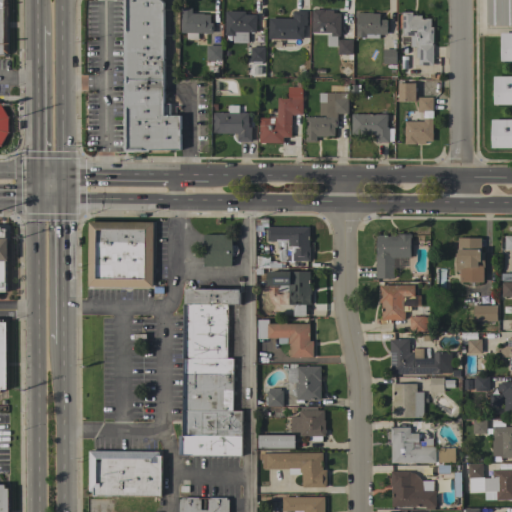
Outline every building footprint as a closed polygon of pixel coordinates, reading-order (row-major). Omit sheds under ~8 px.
[(123,0),(162,0),(163,103),(169,103),(169,115),(180,115),(180,150),(149,150),(149,151),(124,152),(123,0)] [(511,25),(487,25),(487,0),(511,0),(511,25)] [(181,8),(192,8),(192,13),(203,14),(210,14),(209,23),(212,23),(212,33),(197,33),(197,40),(186,40),(186,33),(180,32),(181,8)] [(312,9),(323,9),(323,10),(333,10),(333,13),(340,13),(340,36),(337,36),(337,47),(327,47),(327,34),(331,34),(331,32),(312,32),(312,9)] [(268,39),(268,18),(292,18),(292,10),(306,11),(306,25),(303,25),(303,39),(295,39),(268,39)] [(225,11),(245,11),(245,14),(256,14),(256,32),(248,32),(248,43),(233,43),(233,36),(225,36),(225,11)] [(402,12),(412,12),(412,15),(421,16),(421,19),(430,19),(430,27),(433,27),(433,43),(432,43),(432,45),(433,45),(433,65),(418,65),(418,58),(416,58),(416,47),(410,47),(410,36),(402,36),(402,12)] [(361,39),(361,37),(356,37),(356,32),(357,14),(359,14),(359,13),(373,13),(373,14),(379,14),(379,20),(387,20),(386,34),(379,34),(379,39),(361,39)] [(511,147),(491,147),(491,119),(511,119),(511,104),(493,104),(493,76),(511,76),(511,60),(500,61),(500,33),(511,32),(511,147)] [(254,37),(261,37),(261,45),(253,44),(254,37)] [(338,40),(352,40),(352,55),(337,54),(338,40)] [(221,45),(221,60),(206,60),(206,45),(221,45)] [(250,47),(264,47),(264,61),(261,61),(261,64),(252,63),(252,61),(250,61),(250,47)] [(383,49),(396,49),(396,64),(383,64),(383,49)] [(252,67),(260,67),(260,75),(252,74),(252,67)] [(398,83),(415,83),(415,101),(398,101),(398,83)] [(349,86),(357,86),(357,94),(349,94),(349,86)] [(259,118),(267,118),(267,117),(277,117),(277,97),(287,97),(287,87),(302,87),(302,115),(291,115),(290,137),(283,137),(283,143),(265,143),(265,144),(260,144),(260,143),(259,143),(259,118)] [(305,117),(325,117),(325,116),(319,116),(319,93),(326,93),(348,93),(348,114),(337,114),(337,127),(334,127),(334,136),(327,136),(327,137),(316,137),(316,142),(305,142),(305,117)] [(418,97),(432,97),(432,111),(424,111),(424,112),(418,112),(418,97)] [(0,104),(8,117),(8,132),(0,145),(0,104)] [(228,113),(229,105),(238,105),(238,113),(248,113),(248,127),(251,127),(251,141),(237,141),(237,133),(213,133),(213,112),(228,113)] [(404,122),(424,121),(424,112),(432,112),(432,141),(425,141),(425,143),(418,143),(418,144),(404,144),(404,122)] [(387,114),(387,129),(389,129),(388,142),(375,142),(375,135),(351,134),(351,114),(387,114)] [(87,286),(88,222),(153,222),(152,287),(87,286)] [(309,227),(309,247),(310,247),(309,261),(294,261),(279,261),(277,241),(266,241),(267,227),(309,227)] [(375,255),(377,255),(376,235),(394,235),(394,233),(397,233),(397,234),(411,234),(411,239),(410,239),(410,258),(393,258),(393,267),(395,267),(395,269),(393,269),(393,278),(376,278),(375,255)] [(204,266),(204,235),(231,235),(231,245),(236,245),(237,248),(237,252),(236,256),(231,256),(231,266),(204,266)] [(460,282),(460,271),(455,271),(455,255),(458,255),(458,238),(481,238),(481,252),(484,252),(484,267),(483,267),(483,282),(460,282)] [(269,256),(269,268),(261,268),(261,274),(255,274),(255,268),(256,268),(256,255),(269,256)] [(309,288),(310,288),(311,304),(305,304),(305,316),(293,316),(293,305),(288,305),(288,303),(280,303),(280,292),(278,292),(278,287),(270,287),(270,285),(267,285),(267,272),(309,271),(309,288)] [(511,281),(501,281),(501,280),(496,280),(496,274),(501,274),(501,273),(511,273),(511,281)] [(502,283),(511,282),(511,296),(502,296),(502,283)] [(414,285),(414,296),(403,296),(403,311),(404,311),(404,319),(403,319),(403,320),(381,320),(381,303),(379,303),(379,285),(414,285)] [(186,289),(239,290),(239,305),(227,304),(186,304),(186,289)] [(227,304),(227,358),(233,358),(232,410),(241,411),(241,456),(179,455),(179,435),(182,435),(183,324),(184,304),(186,304),(227,304)] [(497,305),(497,321),(473,321),(473,305),(497,305)] [(409,316),(424,316),(424,317),(427,317),(428,329),(424,329),(424,331),(409,331),(409,316)] [(290,357),(290,355),(287,355),(287,350),(290,350),(290,343),(287,343),(287,338),(267,338),(267,339),(257,339),(257,319),(268,319),(268,324),(279,323),(279,322),(286,322),(286,324),(309,324),(309,341),(313,341),(313,357),(290,357)] [(511,375),(509,375),(509,357),(500,357),(500,346),(507,346),(507,339),(509,338),(509,337),(511,337),(511,375)] [(390,374),(391,352),(389,352),(389,339),(409,339),(409,352),(413,352),(413,348),(423,348),(423,359),(433,359),(433,352),(451,352),(451,373),(441,373),(441,374),(390,374)] [(481,339),(481,353),(467,353),(467,339),(481,339)] [(320,400),(296,400),(296,392),(295,392),(295,382),(287,382),(287,368),(296,368),(296,366),(320,366),(320,400)] [(475,377),(488,377),(488,390),(475,390),(475,377)] [(430,378),(443,378),(443,380),(443,388),(443,392),(430,392),(430,378)] [(443,388),(443,380),(453,380),(453,388),(443,388)] [(463,390),(462,380),(471,380),(471,390),(463,390)] [(511,382),(511,413),(504,413),(504,393),(500,393),(500,391),(497,391),(497,383),(501,383),(501,382),(511,382)] [(423,417),(391,418),(391,401),(393,401),(393,384),(416,384),(416,392),(423,392),(423,417)] [(283,406),(267,407),(266,391),(268,391),(268,388),(280,388),(280,391),(282,390),(283,406)] [(491,407),(491,394),(501,394),(501,407),(491,407)] [(323,410),(324,420),(325,420),(325,436),(322,436),(322,441),(309,441),(308,436),(300,436),(300,432),(291,432),(290,416),(299,416),(299,410),(323,410)] [(472,434),(472,420),(486,420),(486,434),(472,434)] [(433,463),(433,465),(427,465),(427,463),(391,463),(391,442),(390,442),(390,427),(410,427),(410,433),(418,433),(418,441),(423,441),(423,438),(432,438),(432,447),(435,447),(435,452),(436,452),(436,456),(437,456),(437,461),(435,461),(435,463),(433,463)] [(511,427),(511,458),(500,458),(500,456),(492,456),(492,437),(492,427),(511,427)] [(295,435),(295,449),(258,448),(258,435),(295,435)] [(455,448),(455,462),(438,462),(438,448),(455,448)] [(159,452),(159,456),(161,456),(161,496),(93,495),(93,491),(89,491),(89,451),(159,452)] [(322,453),(322,470),(326,470),(326,485),(325,485),(325,487),(301,487),(301,474),(289,474),(289,468),(262,469),(262,460),(259,460),(259,454),(266,454),(266,453),(322,453)] [(482,463),(482,478),(468,478),(468,477),(467,477),(467,464),(482,463)] [(511,469),(511,500),(496,500),(496,492),(483,492),(483,478),(492,477),(492,469),(511,469)] [(391,486),(390,486),(390,471),(410,471),(410,472),(414,473),(419,477),(421,481),(433,481),(433,491),(435,491),(435,507),(434,507),(434,509),(425,509),(425,507),(419,507),(419,506),(416,506),(416,507),(391,507),(391,486)] [(0,511),(0,485),(5,485),(5,488),(8,488),(8,511),(0,511)] [(178,511),(179,499),(181,499),(181,497),(200,497),(200,510),(207,510),(207,499),(209,499),(209,497),(226,498),(226,500),(229,500),(228,511),(178,511)] [(324,497),(324,511),(299,511),(282,511),(282,497),(324,497)]
